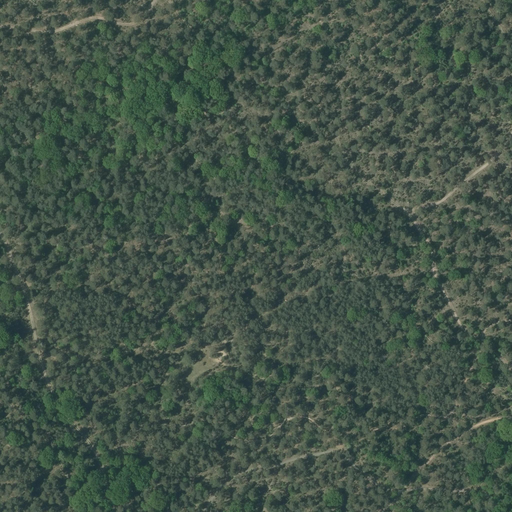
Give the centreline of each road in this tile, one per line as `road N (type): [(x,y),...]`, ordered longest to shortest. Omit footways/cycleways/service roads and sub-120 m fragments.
road 1 (track): [(481,338),(452,411),(396,429),(331,434),(291,417),(273,434),(247,441),(207,420),(122,430),(128,491),(120,511)]
road 2 (track): [(170,0),(245,77),(311,103),(361,177),(406,211)]
road 3 (track): [(0,231),(53,397),(91,444),(113,511)]
road 4 (track): [(511,414),(483,417),(450,437),(381,511)]
road 5 (track): [(0,26),(61,31),(94,18),(134,22),(152,0)]
road 6 (track): [(406,211),(457,321),(481,338)]
road 7 (track): [(406,211),(434,205),(511,129)]
